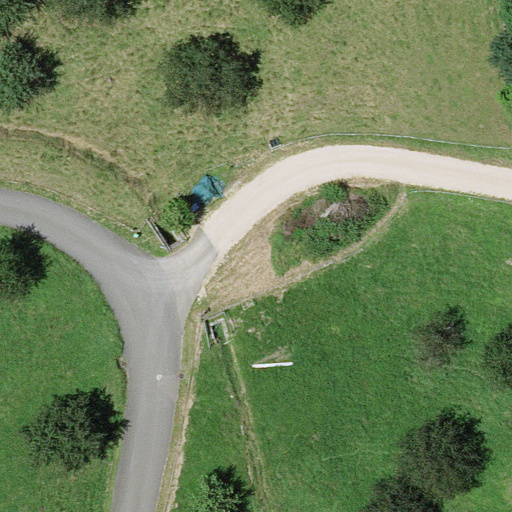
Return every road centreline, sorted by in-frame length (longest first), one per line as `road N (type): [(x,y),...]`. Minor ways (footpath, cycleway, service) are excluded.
road 1 (track): [(156,321),(218,234),(273,184),(305,171),(347,166),(511,190)]
road 2 (unclassified): [(145,511),(158,395),(156,321),(106,261),(36,223),(0,219)]
